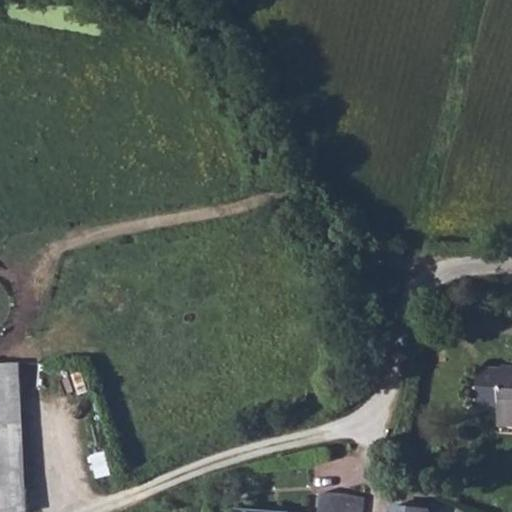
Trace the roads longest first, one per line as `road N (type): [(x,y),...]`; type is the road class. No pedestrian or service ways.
road 1 (unclassified): [(511,270),(414,265),(392,410),(231,451),(92,506)]
road 2 (track): [(174,0),(192,2),(345,248),(414,265)]
